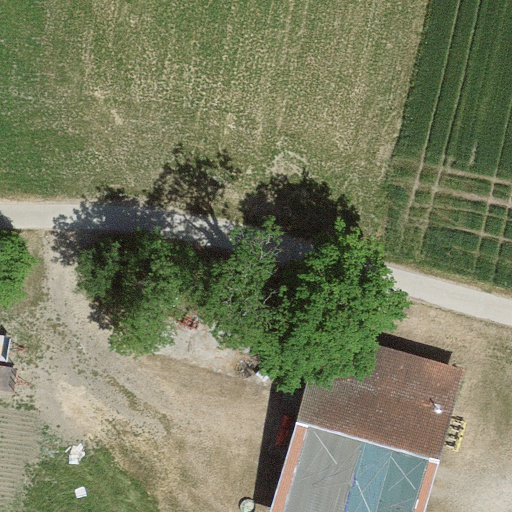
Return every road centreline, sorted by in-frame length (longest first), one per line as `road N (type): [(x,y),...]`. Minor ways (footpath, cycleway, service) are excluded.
road 1 (track): [(511,292),(239,214),(0,201)]
road 2 (track): [(48,203),(67,292),(128,383),(254,435)]
